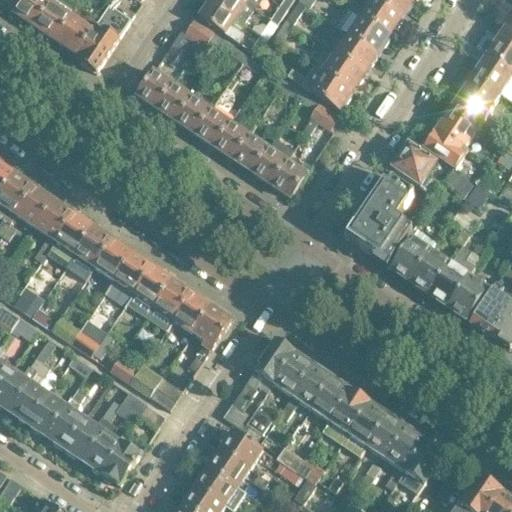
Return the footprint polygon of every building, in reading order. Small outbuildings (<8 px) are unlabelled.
[(56,0),(9,0),(4,8),(14,15),(13,17),(14,17),(35,31),(56,0)] [(57,45),(73,21),(78,14),(56,0),(35,31),(57,45)] [(256,13),(237,0),(212,0),(210,3),(237,21),(236,23),(245,28),(255,13),(255,14),(256,13)] [(237,0),(256,13),(264,0),(237,0)] [(289,13),(297,0),(287,0),(282,8),(289,13)] [(307,10),(310,12),(318,0),(303,0),(300,5),(307,10)] [(416,1),(414,0),(374,0),(374,1),(403,20),(407,13),(410,13),(415,6),(414,3),(416,1)] [(403,20),(374,1),(362,19),(391,38),(395,32),(398,31),(403,25),(402,21),(403,20)] [(237,21),(210,3),(205,11),(206,13),(201,20),(236,44),(241,38),(230,31),(236,23),(237,21)] [(294,28),(307,10),(300,5),(287,23),(294,28)] [(97,78),(121,43),(120,42),(133,24),(110,8),(92,33),(93,34),(76,58),(75,59),(82,64),(80,66),(97,78)] [(279,28),(289,13),(282,8),(272,23),(279,28)] [(511,19),(509,18),(499,32),(503,34),(501,38),(511,45),(511,19)] [(391,38),(362,19),(349,38),(379,57),(383,51),(385,51),(390,43),(390,40),(391,38)] [(93,34),(92,33),(73,21),(57,45),(76,58),(93,34)] [(269,43),(279,28),(272,23),(262,38),(269,43)] [(281,47),(294,28),(287,23),(274,43),(281,47)] [(191,57),(207,32),(195,24),(186,37),(184,36),(183,36),(182,36),(181,37),(165,60),(174,66),(184,52),(191,57)] [(197,62),(208,44),(224,54),(229,47),(207,32),(191,57),(190,57),(197,62)] [(258,59),(269,43),(262,38),(251,55),(258,59)] [(379,57),(349,38),(337,56),(366,75),(370,69),(373,69),(378,62),(377,59),(379,57)] [(511,45),(501,38),(495,46),(493,46),(488,52),(489,55),(488,57),(504,68),(511,72),(511,45)] [(248,60),(229,47),(224,54),(243,67),(248,60)] [(366,75),(337,56),(324,75),(353,95),(358,88),(361,87),(365,81),(365,77),(366,75)] [(511,79),(511,72),(504,68),(488,57),(485,61),(482,65),(478,63),(469,76),(500,98),(511,79)] [(267,73),(248,60),(243,67),(262,80),(267,73)] [(158,114),(175,89),(174,88),(178,82),(160,70),(155,77),(154,76),(137,100),(158,114)] [(353,95),(324,75),(323,76),(313,70),(306,82),(293,73),(288,80),(340,114),(345,106),(348,106),(354,98),(353,95)] [(285,84),(267,73),(262,80),(280,92),(285,84)] [(500,98),(469,76),(460,90),(463,92),(461,97),(488,115),(500,98)] [(302,96),(285,84),(280,92),(297,103),(302,96)] [(193,101),(175,89),(158,114),(177,126),(193,101)] [(302,96),(297,103),(316,116),(320,109),(302,96)] [(488,115),(461,97),(457,101),(454,99),(445,112),(476,133),(488,115)] [(196,139),(212,114),(193,101),(177,126),(196,139)] [(316,116),(312,121),(319,126),(331,134),(332,134),(340,122),(324,111),(320,109),(316,116)] [(476,133),(445,112),(435,126),(439,129),(437,132),(464,151),(476,133)] [(215,152),(231,127),(212,114),(196,139),(215,152)] [(312,121),(303,134),(311,139),(319,126),(312,121)] [(250,139),(231,127),(215,152),(234,164),(250,139)] [(468,155),(464,152),(464,151),(437,132),(432,140),(429,140),(425,146),(426,149),(424,151),(454,172),(455,173),(456,173),(468,155)] [(269,152),(250,139),(234,164),(253,177),(269,152)] [(437,167),(409,147),(392,172),(436,201),(443,189),(429,179),(437,167)] [(272,190),(289,165),(269,152),(253,177),(272,190)] [(509,173),(511,168),(511,160),(505,156),(499,166),(509,173)] [(291,202),(308,178),(312,171),(304,166),(299,173),(289,165),(272,190),(291,202)] [(0,204),(17,179),(0,167),(0,204)] [(459,182),(452,177),(443,189),(450,194),(454,189),(455,189),(459,182)] [(17,220),(36,191),(17,179),(0,204),(0,219),(12,227),(17,220)] [(494,199),(503,186),(492,179),(483,192),(494,199)] [(415,231),(400,221),(415,199),(387,180),(363,215),(364,216),(361,226),(357,224),(344,243),(387,272),(415,231)] [(511,187),(510,186),(509,186),(498,202),(511,212),(511,210),(511,187)] [(38,233),(56,205),(36,191),(17,220),(38,233)] [(57,246),(76,218),(56,205),(38,233),(48,241),(42,251),(48,255),(55,245),(57,246)] [(77,260),(96,232),(76,218),(57,246),(77,260)] [(0,238),(3,241),(10,230),(2,225),(0,228),(0,238)] [(9,244),(16,234),(10,230),(3,241),(9,244)] [(97,273),(116,245),(96,232),(77,260),(97,273)] [(409,287),(430,256),(436,248),(417,235),(391,274),(409,287)] [(468,239),(462,235),(455,245),(462,249),(468,239)] [(117,286),(135,258),(116,245),(97,273),(117,286)] [(42,251),(35,261),(43,267),(50,257),(48,255),(42,251)] [(464,251),(453,266),(450,270),(449,268),(428,299),(447,312),(468,281),(476,269),(467,264),(473,256),(464,251)] [(428,299),(449,268),(430,256),(409,287),(428,299)] [(48,271),(56,260),(50,257),(43,267),(48,271)] [(110,296),(107,301),(126,314),(127,312),(136,299),(155,271),(135,258),(117,286),(110,296)] [(491,340),(511,308),(511,301),(504,296),(511,284),(511,266),(471,327),(491,340)] [(136,299),(127,312),(147,326),(156,313),(175,285),(155,271),(136,299)] [(83,294),(90,283),(81,278),(74,288),(83,294)] [(467,326),(488,294),(468,281),(447,312),(467,326)] [(156,313),(147,326),(167,339),(176,326),(194,298),(175,285),(156,313)] [(194,298),(176,326),(195,339),(214,310),(194,298)] [(511,353),(511,308),(491,341),(510,354),(511,353)] [(228,330),(233,323),(214,310),(195,339),(204,345),(201,350),(203,351),(189,371),(196,375),(210,355),(211,356),(228,330)] [(0,311),(0,322),(14,332),(19,323),(0,311)] [(33,323),(32,324),(45,334),(47,332),(53,324),(39,314),(33,323)] [(19,323),(14,332),(11,336),(18,340),(20,337),(31,345),(37,335),(19,323)] [(53,336),(52,337),(71,350),(74,345),(80,336),(61,323),(53,336)] [(95,359),(109,339),(88,325),(80,336),(74,345),(95,359)] [(101,363),(114,343),(109,339),(95,359),(101,363)] [(12,416),(49,361),(48,361),(56,348),(49,343),(24,379),(15,373),(0,395),(0,411),(2,413),(4,411),(12,416)] [(275,389),(295,358),(296,357),(277,343),(268,356),(224,421),(244,434),(253,421),(244,415),(258,394),(257,393),(258,390),(269,396),(273,388),(275,389)] [(295,358),(275,389),(292,401),(312,370),(313,368),(304,361),(303,363),(301,362),(295,358)] [(56,366),(49,361),(12,416),(19,421),(20,424),(25,428),(29,427),(31,428),(51,397),(39,390),(56,366)] [(0,395),(15,373),(0,363),(0,395)] [(87,380),(92,372),(77,363),(71,370),(87,380)] [(133,385),(138,376),(119,363),(114,372),(111,376),(130,389),(133,385)] [(163,382),(165,378),(146,365),(138,376),(133,385),(152,398),(150,400),(153,402),(159,392),(165,383),(163,382)] [(311,414),(333,381),(324,375),(321,376),(312,370),(292,401),(293,401),(287,410),(295,414),(300,406),(311,414)] [(330,426),(351,395),(343,390),(342,387),(333,381),(311,414),(330,426)] [(185,396),(165,383),(159,392),(178,405),(185,396)] [(79,407),(87,397),(79,392),(72,403),(79,407)] [(178,405),(159,392),(153,402),(172,415),(178,405)] [(330,426),(323,437),(342,450),(370,408),(371,406),(365,402),(352,393),(351,395),(330,426)] [(49,440),(69,410),(51,397),(31,428),(31,429),(32,433),(37,436),(41,435),(49,440)] [(141,422),(149,410),(130,397),(121,409),(116,416),(117,417),(135,428),(140,421),(141,422)] [(85,465),(110,427),(109,427),(117,417),(116,416),(121,409),(114,405),(109,412),(97,428),(88,422),(66,455),(76,462),(77,459),(85,465)] [(370,408),(342,450),(360,462),(367,451),(390,419),(381,413),(378,413),(370,408)] [(66,455),(88,422),(69,410),(49,440),(56,445),(54,447),(66,455)] [(167,422),(149,410),(141,422),(159,434),(167,422)] [(281,419),(288,424),(295,414),(287,410),(281,419)] [(259,444),(273,424),(257,414),(253,421),(244,434),(259,444)] [(386,464),(407,433),(399,428),(398,425),(390,419),(367,451),(386,464)] [(104,478),(125,446),(113,438),(117,432),(110,427),(85,465),(92,470),(93,473),(98,477),(102,476),(103,477),(102,477),(104,478)] [(426,445),(427,444),(425,445),(418,440),(419,438),(410,432),(408,434),(407,433),(386,464),(405,476),(426,445)] [(251,473),(264,454),(235,435),(230,444),(227,444),(223,449),(224,452),(222,454),(251,473)] [(400,485),(397,488),(409,495),(417,500),(418,498),(423,491),(435,474),(446,457),(427,444),(426,445),(405,476),(400,485)] [(121,491),(143,458),(125,446),(104,478),(104,482),(109,486),(113,485),(121,491)] [(277,463),(281,466),(282,466),(297,476),(303,467),(305,465),(285,451),(280,459),(277,463)] [(251,473),(222,454),(217,462),(214,462),(211,467),(211,471),(210,473),(238,492),(251,473)] [(281,466),(276,474),(298,490),(304,482),(296,477),(297,476),(282,466),(281,466)] [(297,476),(296,477),(304,482),(307,484),(315,489),(322,480),(303,467),(297,476)] [(374,482),(381,472),(374,467),(367,477),(374,482)] [(199,489),(197,492),(226,511),(227,511),(236,511),(246,498),(238,492),(210,473),(205,481),(201,481),(198,486),(199,489)] [(264,493),(269,486),(259,479),(254,486),(264,493)] [(400,485),(392,480),(385,491),(392,496),(397,488),(400,485)] [(469,494),(456,511),(491,511),(502,496),(503,495),(483,481),(483,480),(477,481),(469,494)] [(336,481),(328,492),(336,497),(344,486),(336,481)] [(10,510),(23,491),(12,483),(0,501),(0,503),(6,508),(10,510)] [(307,484),(295,503),(304,509),(315,493),(317,491),(315,489),(307,484)] [(224,511),(226,511),(197,492),(192,499),(189,499),(186,504),(187,507),(185,510),(188,511),(224,511)] [(270,511),(275,511),(284,501),(272,492),(262,505),(270,511)] [(417,500),(409,495),(402,506),(410,511),(417,500)] [(511,511),(511,501),(511,502),(502,496),(491,511),(511,511)]
